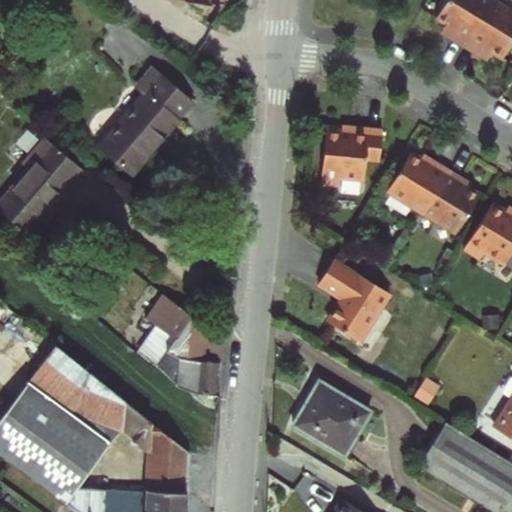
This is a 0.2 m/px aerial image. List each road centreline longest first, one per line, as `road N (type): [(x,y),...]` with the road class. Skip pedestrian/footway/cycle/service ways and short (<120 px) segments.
road 1 (residential): [(277,56),(241,511)]
road 2 (residential): [(511,138),(376,63),(277,56)]
